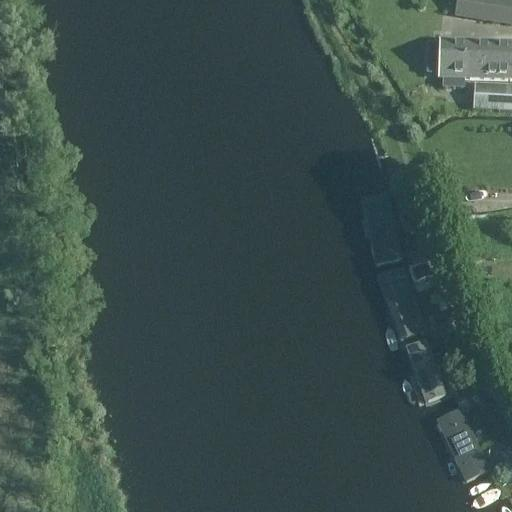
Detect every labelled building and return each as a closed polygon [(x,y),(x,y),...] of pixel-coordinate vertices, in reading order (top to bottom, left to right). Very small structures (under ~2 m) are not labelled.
[(456,0),(455,10),(454,19),(511,28),(511,6),(474,0),(456,0)] [(511,46),(439,45),(437,84),(442,84),(442,92),(464,92),(464,85),(511,86),(511,46)] [(423,85),(407,90),(410,98),(425,93),(423,85)] [(473,86),(473,110),(511,112),(511,88),(473,86)] [(455,185),(428,189),(438,224),(447,223),(447,222),(465,220),(455,185)] [(387,198),(363,203),(376,266),(400,261),(387,198)] [(440,237),(438,226),(438,225),(428,228),(430,239),(440,237)] [(417,284),(430,279),(426,266),(412,271),(417,284)] [(401,272),(378,281),(401,342),(424,334),(401,272)] [(470,330),(461,333),(465,346),(475,342),(470,330)] [(426,345),(407,352),(426,404),(445,397),(426,345)] [(459,412),(437,422),(447,444),(451,443),(458,457),(454,459),(465,482),(487,472),(459,412)] [(511,454),(509,449),(496,457),(506,473),(511,468),(511,454)]
